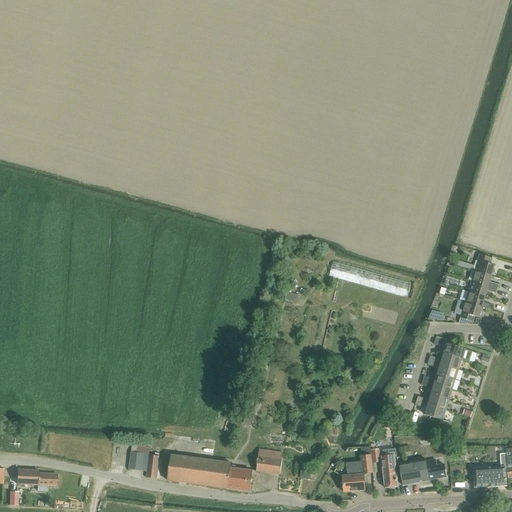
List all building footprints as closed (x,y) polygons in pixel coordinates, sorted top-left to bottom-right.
[(475,272),(491,277),(494,267),(498,269),(500,262),(479,256),(475,272)] [(333,262),(329,276),(408,296),(412,282),(333,262)] [(488,287),(491,277),(475,272),(471,282),(488,287)] [(471,282),(468,292),(485,297),(488,287),(471,282)] [(465,303),(482,308),(485,297),(468,292),(465,303)] [(285,300),(297,304),(299,296),(288,293),(285,300)] [(479,318),(482,308),(465,303),(460,319),(473,323),(475,317),(479,318)] [(432,311),(427,320),(441,321),(443,314),(432,311)] [(461,348),(452,346),(447,344),(443,354),(462,360),(465,350),(461,348)] [(443,354),(440,365),(459,370),(462,360),(443,354)] [(483,355),(482,361),(488,363),(490,357),(484,356),(483,355)] [(437,375),(456,380),(459,370),(440,365),(437,375)] [(437,375),(434,385),(453,390),(456,380),(437,375)] [(453,390),(434,385),(431,395),(450,400),(453,390)] [(446,411),(450,400),(431,395),(428,405),(446,411)] [(425,415),(443,421),(446,411),(428,405),(425,415)] [(243,424),(252,426),(255,414),(246,412),(243,424)] [(156,480),(159,457),(149,456),(150,447),(132,446),(131,454),(129,470),(141,471),(147,472),(146,479),(156,480)] [(361,448),(361,457),(371,456),(370,451),(370,447),(361,448)] [(275,475),(280,475),(281,465),(283,453),(259,450),(256,472),(275,475)] [(370,451),(371,456),(372,464),(381,463),(379,450),(370,451)] [(386,458),(382,458),(383,469),(380,469),(380,475),(384,474),(385,489),(398,488),(395,457),(397,457),(396,451),(385,452),(386,458)] [(465,452),(455,452),(455,461),(465,461),(465,452)] [(171,455),(168,481),(227,489),(249,492),(251,471),(230,468),(230,463),(171,455)] [(501,455),(502,468),(474,470),(475,489),(507,487),(505,468),(507,468),(507,471),(507,464),(506,464),(506,455),(501,455)] [(373,474),(372,464),(371,456),(361,457),(362,463),(363,475),(364,475),(373,474)] [(429,482),(429,481),(447,478),(444,465),(437,467),(436,460),(428,462),(427,459),(400,464),(404,487),(429,482)] [(365,491),(364,475),(363,475),(362,463),(347,465),(348,476),(343,477),(344,493),(365,491)] [(17,470),(16,485),(37,485),(37,492),(47,492),(47,486),(56,486),(56,475),(38,474),(38,471),(33,471),(17,470)] [(300,478),(308,479),(309,472),(301,471),(300,478)]
